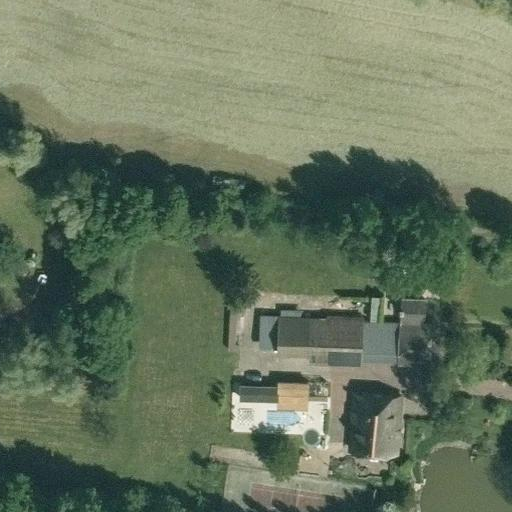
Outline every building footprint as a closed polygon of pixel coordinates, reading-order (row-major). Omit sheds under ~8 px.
[(400,300),(399,321),(397,364),(430,364),(432,322),(426,322),(427,301),(400,300)] [(246,302),(230,301),(229,307),(231,307),(231,309),(246,310),(246,302)] [(307,354),(307,357),(307,363),(362,365),(364,318),(280,315),(278,353),(307,354)] [(277,379),(277,386),(240,386),(240,402),(277,403),(277,409),(308,409),(309,380),(277,379)] [(354,393),(350,450),(397,453),(401,397),(354,393)]
